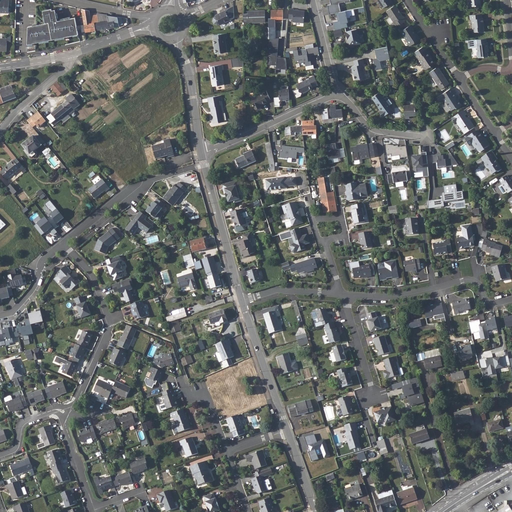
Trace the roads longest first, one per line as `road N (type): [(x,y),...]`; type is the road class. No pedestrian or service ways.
road 1 (residential): [(69,415),(110,324),(92,275),(61,244)]
road 2 (residential): [(342,295),(393,297),(462,281),(475,282),(493,305),(511,300)]
road 3 (residential): [(241,302),(200,153)]
road 4 (track): [(150,180),(140,139),(69,63)]
road 5 (residential): [(200,153),(334,96)]
road 6 (residential): [(287,429),(241,302)]
